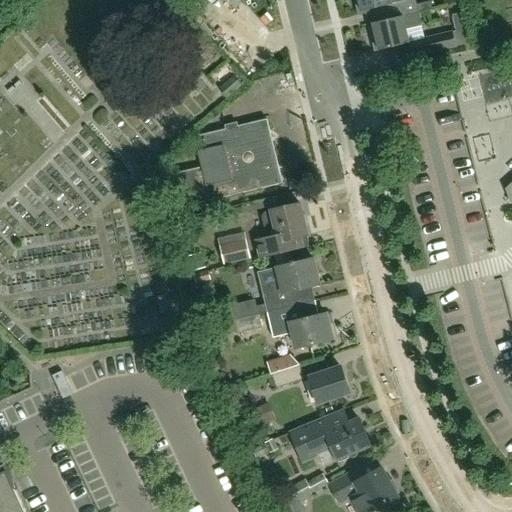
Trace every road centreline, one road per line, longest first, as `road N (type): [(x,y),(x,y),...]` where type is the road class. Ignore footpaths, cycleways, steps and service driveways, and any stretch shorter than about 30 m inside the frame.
road 1 (tertiary): [(477,511),(427,426),(401,359),(340,117),(318,90),(295,0)]
road 2 (residential): [(220,511),(162,388),(106,393),(26,431)]
